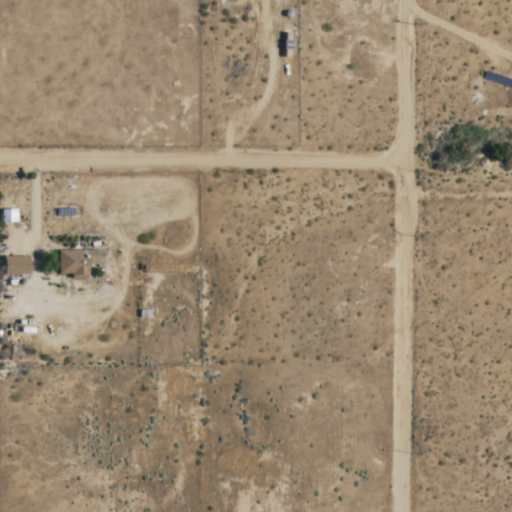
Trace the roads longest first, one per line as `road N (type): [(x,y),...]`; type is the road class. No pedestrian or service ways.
road 1 (track): [(400,511),(402,0)]
road 2 (track): [(400,158),(0,160)]
road 3 (track): [(511,55),(402,3)]
